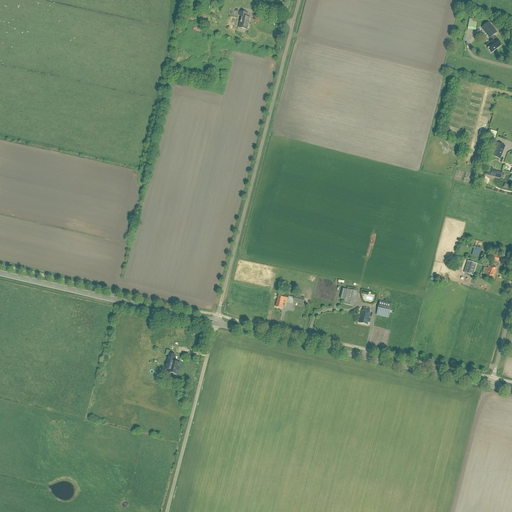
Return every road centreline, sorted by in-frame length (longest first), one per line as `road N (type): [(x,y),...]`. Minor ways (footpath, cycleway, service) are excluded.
road 1 (unclassified): [(215,323),(298,0)]
road 2 (tertiary): [(491,385),(215,323)]
road 3 (tertiary): [(215,323),(0,273)]
road 4 (unclassified): [(166,511),(215,323)]
